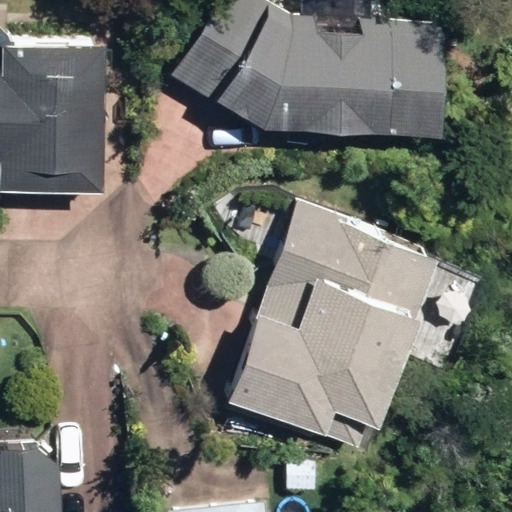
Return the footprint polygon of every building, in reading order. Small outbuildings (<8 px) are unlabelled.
[(278,113),(461,118),(463,8),(371,7),(370,0),(324,0),(324,6),(295,5),(286,0),(221,0),(181,64),(216,87),(230,83),(278,113)] [(0,175),(113,177),(115,26),(0,24),(0,175)] [(321,421),(370,439),(384,404),(400,410),(444,293),(432,289),(451,240),(311,187),(229,401),(316,434),(321,421)] [(189,243),(207,248),(211,229),(193,226),(189,243)] [(407,428),(431,431),(434,406),(410,404),(407,428)] [(0,511),(71,511),(70,457),(51,436),(11,437),(0,449),(0,511)] [(293,482),(323,482),(324,451),(294,451),(293,482)] [(177,505),(177,511),(278,511),(277,495),(177,505)]
